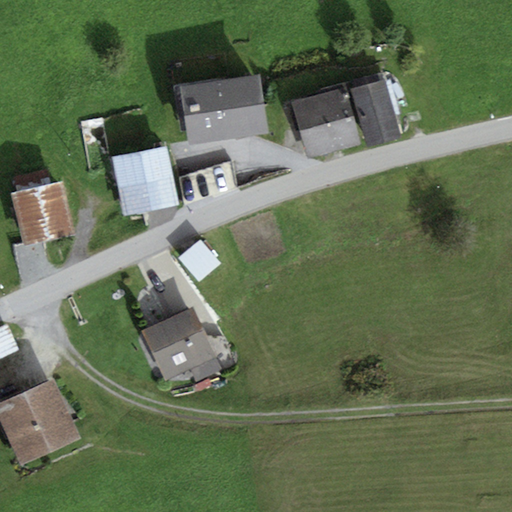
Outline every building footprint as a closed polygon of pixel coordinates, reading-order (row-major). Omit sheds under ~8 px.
[(276,79),(200,87),(206,140),(282,132),(276,79)] [(400,86),(367,94),(382,151),(414,142),(400,86)] [(360,94),(307,107),(320,160),(373,146),(360,94)] [(177,154),(123,164),(134,222),(189,211),(177,154)] [(234,169),(186,183),(192,206),(241,193),(234,169)] [(76,186),(24,196),(33,247),(85,237),(76,186)] [(215,248),(191,266),(207,287),(231,269),(215,248)] [(209,312),(156,334),(174,378),(227,357),(209,312)] [(16,330),(0,336),(0,389),(35,375),(16,330)] [(67,385),(5,411),(29,468),(91,442),(67,385)]
